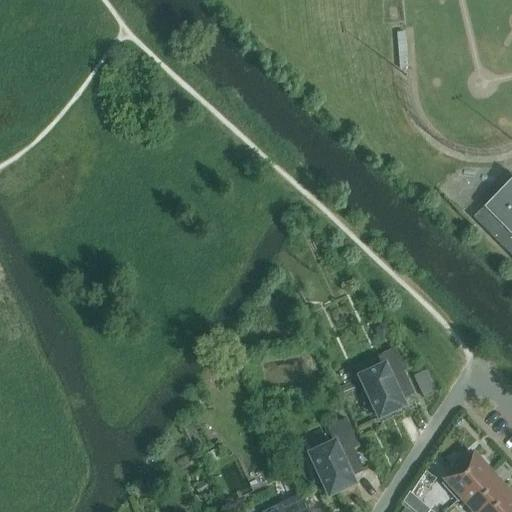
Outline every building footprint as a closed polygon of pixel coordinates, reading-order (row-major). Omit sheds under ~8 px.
[(511,181),(474,219),(511,257),(511,181)] [(360,379),(366,391),(362,393),(362,392),(360,392),(364,408),(365,408),(365,407),(372,405),(380,421),(405,409),(401,401),(414,395),(404,373),(406,371),(407,371),(408,371),(392,351),(379,357),(384,368),(360,379)] [(426,373),(415,378),(422,393),(435,388),(431,380),(427,372),(426,373)] [(209,401),(219,421),(237,413),(228,392),(209,401)] [(310,457),(316,469),(312,471),(312,470),(310,470),(314,485),(315,485),(315,484),(323,483),(330,498),(355,486),(351,478),(364,472),(354,451),(359,448),(346,420),(327,429),(334,445),(310,457)] [(458,504),(463,500),(462,499),(492,472),(479,458),(477,459),(474,456),(442,485),(458,504)] [(462,499),(463,500),(473,511),(482,511),(505,491),(499,484),(501,482),(492,472),(462,499)] [(255,475),(244,481),(250,495),(262,490),(255,475)] [(482,511),(511,511),(511,497),(511,498),(505,491),(482,511)] [(277,506),(279,511),(309,511),(302,495),(277,506)]
